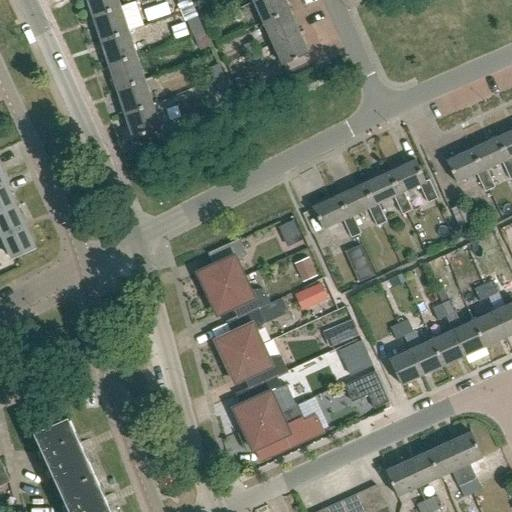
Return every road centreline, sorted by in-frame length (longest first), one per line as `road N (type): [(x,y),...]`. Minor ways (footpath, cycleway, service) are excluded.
road 1 (unclassified): [(221,511),(494,392)]
road 2 (unclassified): [(217,511),(134,238)]
road 3 (unclassified): [(134,238),(380,113)]
road 4 (unclassified): [(134,238),(25,0)]
road 5 (unclassified): [(83,268),(114,399),(156,511)]
road 6 (unclassified): [(0,75),(83,268)]
road 7 (unclassified): [(380,113),(511,57)]
road 8 (residential): [(380,113),(329,0)]
